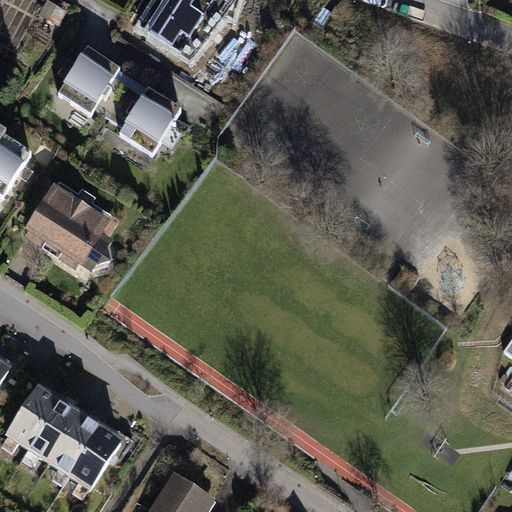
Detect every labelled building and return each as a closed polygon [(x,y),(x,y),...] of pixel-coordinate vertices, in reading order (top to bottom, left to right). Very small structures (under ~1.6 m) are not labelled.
[(248,0),(156,0),(133,34),(181,65),(208,25),(236,35),(248,0)] [(0,21),(8,6),(0,1),(0,21)] [(182,117),(88,55),(59,99),(92,121),(96,114),(124,132),(120,138),(153,160),(182,117)] [(42,158),(0,132),(0,194),(14,203),(42,158)] [(117,225),(58,189),(30,235),(89,271),(117,225)] [(511,315),(501,307),(455,371),(511,411),(511,315)] [(0,394),(12,375),(0,367),(0,394)] [(121,449),(38,393),(1,448),(84,505),(121,449)] [(216,511),(222,502),(174,473),(150,511),(216,511)]
